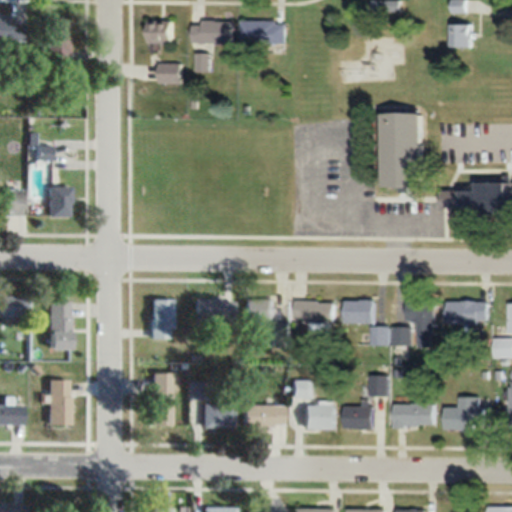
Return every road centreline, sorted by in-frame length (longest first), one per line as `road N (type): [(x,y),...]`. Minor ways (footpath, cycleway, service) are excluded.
road 1 (residential): [(511,268),(0,261)]
road 2 (residential): [(511,475),(0,471)]
road 3 (residential): [(110,0),(113,511)]
